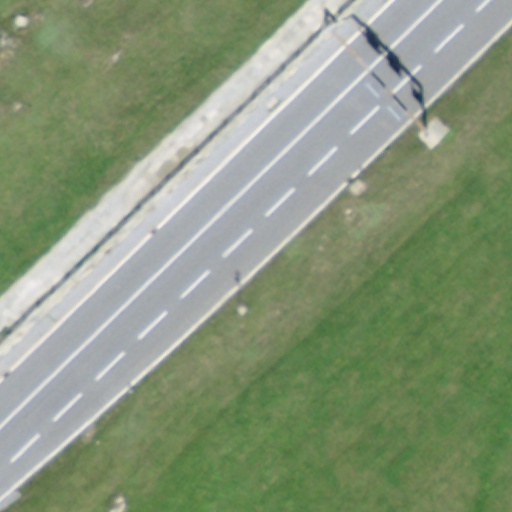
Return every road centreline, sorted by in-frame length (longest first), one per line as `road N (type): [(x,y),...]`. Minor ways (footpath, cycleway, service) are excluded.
road 1 (primary): [(440,0),(0,424)]
road 2 (track): [(322,0),(0,313)]
